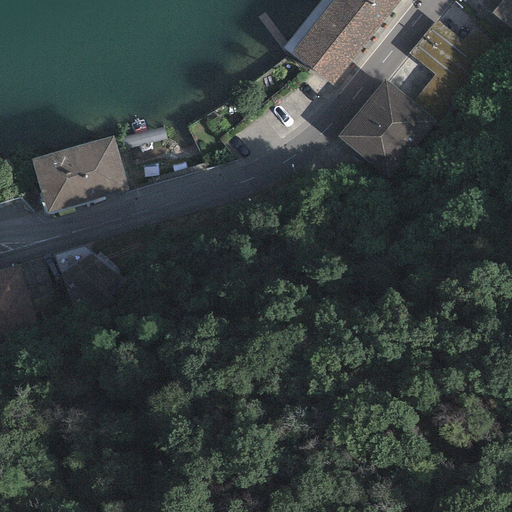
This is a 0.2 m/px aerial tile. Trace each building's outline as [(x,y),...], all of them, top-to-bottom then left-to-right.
[(333,85),(400,0),(334,0),(292,53),(333,85)] [(511,32),(511,0),(484,0),(480,5),(511,32)] [(504,51),(474,27),(460,42),(435,21),(409,53),(434,75),(413,101),(442,125),(504,51)] [(432,122),(383,81),(336,136),(385,177),(432,122)] [(112,136),(30,159),(45,213),(128,190),(112,136)] [(86,247),(55,255),(73,309),(121,279),(86,247)] [(0,340),(40,329),(20,260),(0,266),(0,340)]
